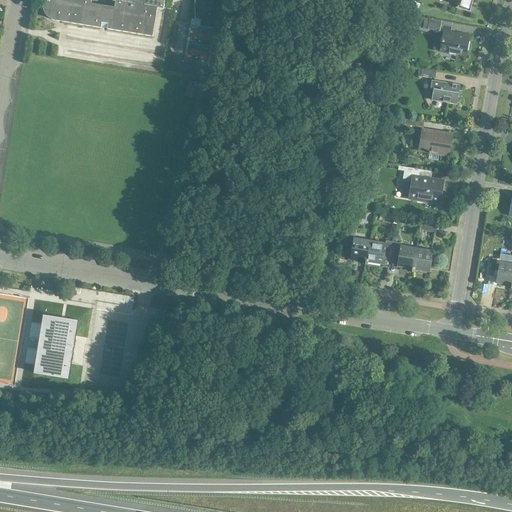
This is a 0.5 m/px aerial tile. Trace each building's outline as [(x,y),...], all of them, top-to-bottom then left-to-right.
[(43,0),(43,3),(43,8),(44,12),(47,16),(51,19),(56,21),(61,22),(99,28),(104,29),(152,36),(157,8),(163,9),(164,0),(194,0),(194,2),(194,20),(199,21),(198,27),(199,27),(216,30),(221,15),(225,0),(43,0)] [(452,0),(452,2),(459,4),(457,9),(470,12),(473,0),(452,0)] [(421,10),(412,8),(411,15),(420,16),(421,10)] [(199,29),(199,27),(198,27),(199,21),(194,20),(191,19),(190,28),(188,27),(184,57),(207,61),(212,31),(199,29)] [(439,32),(441,21),(429,19),(429,20),(424,19),(422,28),(428,29),(427,29),(439,32)] [(443,32),(440,52),(466,56),(469,37),(443,32)] [(421,77),(435,79),(436,71),(422,69),(421,77)] [(430,89),(434,90),(432,99),(446,101),(446,103),(457,105),(460,86),(432,81),(430,89)] [(403,117),(401,125),(423,128),(424,120),(403,117)] [(422,129),(419,150),(429,152),(428,154),(430,155),(430,153),(448,156),(452,134),(422,129)] [(432,172),(418,170),(398,166),(398,171),(404,172),(403,179),(411,180),(408,197),(417,199),(439,202),(443,183),(431,181),(432,172)] [(436,233),(437,225),(421,223),(420,231),(436,233)] [(355,236),(347,234),(344,253),(348,253),(347,259),(365,262),(365,265),(366,265),(370,241),(355,239),(355,236)] [(386,244),(370,241),(366,265),(368,265),(368,262),(383,265),(384,258),(391,260),(394,242),(386,241),(386,244)] [(412,273),(413,273),(417,249),(402,246),(402,243),(394,242),(391,260),(398,261),(397,267),(412,270),(412,273)] [(433,252),(417,249),(413,273),(414,273),(415,270),(430,272),(433,252)] [(490,276),(494,277),(493,286),(498,287),(499,284),(511,286),(511,289),(511,288),(511,264),(500,263),(501,260),(493,259),(490,276)] [(36,374),(69,380),(72,363),(77,336),(79,320),(64,318),(61,318),(46,315),(44,324),(38,365),(36,374)]
